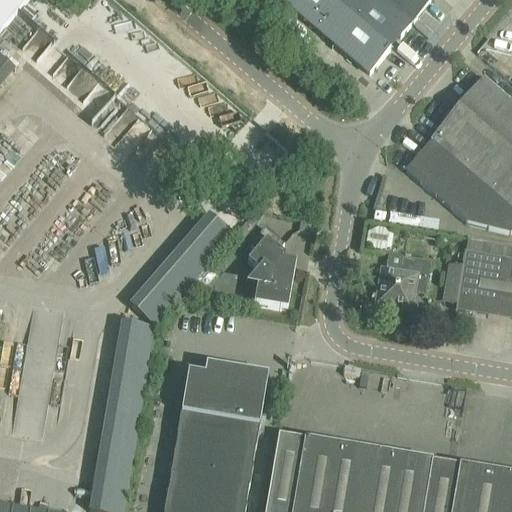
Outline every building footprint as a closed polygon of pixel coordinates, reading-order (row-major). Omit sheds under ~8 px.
[(0,0),(0,36),(31,0),(0,0)] [(278,0),(369,78),(435,0),(278,0)] [(484,83),(431,144),(405,174),(420,188),(466,227),(510,238),(511,235),(511,106),(484,83)] [(311,226),(301,224),(299,235),(310,236),(311,226)] [(366,246),(374,252),(381,254),(391,251),(393,239),(385,233),(377,231),(368,235),(366,246)] [(251,249),(257,254),(248,265),(259,274),(254,308),(287,314),(296,265),(284,263),(285,259),(279,254),(284,248),(265,232),(251,249)] [(456,307),(455,314),(511,324),(511,250),(469,244),(467,256),(465,255),(463,269),(459,295),(456,307)] [(376,302),(381,310),(411,315),(414,297),(425,299),(427,289),(431,266),(402,260),(399,276),(381,273),(376,302)] [(451,267),(447,293),(459,295),(463,269),(451,267)] [(406,334),(427,338),(428,329),(440,331),(442,321),(422,317),(421,322),(428,324),(427,328),(408,324),(406,334)] [(204,380),(187,378),(164,511),(245,511),(268,379),(206,368),(204,380)] [(37,420),(17,417),(14,434),(34,438),(37,420)] [(511,511),(511,479),(278,439),(265,511),(511,511)]
